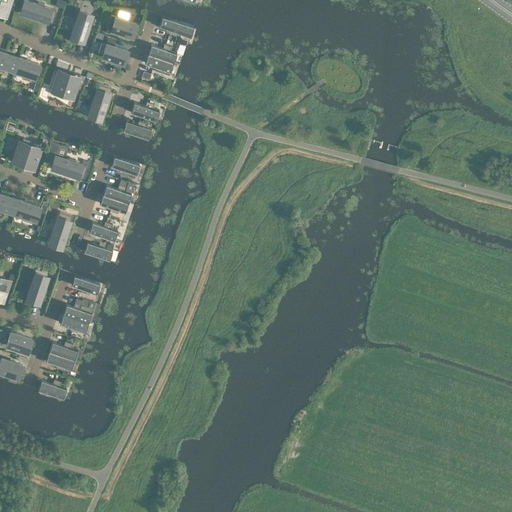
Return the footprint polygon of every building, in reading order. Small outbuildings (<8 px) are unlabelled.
[(0,0),(0,14),(5,16),(10,0),(0,0)] [(52,22),(56,10),(44,5),(44,3),(37,1),(37,3),(27,0),(24,0),(21,12),(32,16),(32,18),(39,20),(40,18),(52,22)] [(92,14),(80,10),(76,22),(74,21),(71,28),(73,29),(70,40),(82,45),(86,33),(88,34),(91,27),(88,26),(92,14)] [(136,22),(111,14),(107,27),(112,29),(110,33),(118,36),(119,31),(132,35),(136,22)] [(190,36),(194,26),(162,15),(159,25),(171,29),(169,33),(177,35),(178,32),(190,36)] [(98,52),(103,54),(103,55),(123,62),(126,54),(127,49),(115,45),(116,40),(109,38),(106,44),(102,43),(98,52)] [(151,43),(148,53),(173,61),(174,61),(177,52),(171,50),(172,46),(164,43),(163,47),(151,43)] [(0,70),(4,72),(6,67),(14,70),(19,57),(0,50),(0,70)] [(145,62),(154,65),(153,69),(156,70),(163,72),(169,74),(173,61),(148,53),(145,62)] [(33,76),(35,77),(39,64),(19,57),(14,70),(23,73),(22,78),(31,81),(33,76)] [(68,72),(58,69),(52,89),(54,90),(53,93),(61,96),(62,92),(73,96),(75,88),(77,82),(80,74),(69,70),(68,72)] [(151,73),(144,71),(142,77),(149,79),(151,73)] [(111,87),(99,83),(95,96),(92,95),(90,102),(92,103),(88,114),(101,118),(105,107),(107,108),(109,101),(107,100),(111,87)] [(134,101),(130,111),(156,119),(159,109),(153,107),(154,103),(147,101),(145,104),(134,101)] [(126,119),(123,129),(148,137),(151,127),(145,125),(146,122),(139,119),(138,123),(126,119)] [(33,169),(40,147),(30,143),(31,140),(23,137),(22,141),(19,140),(13,160),(22,163),(22,165),(33,169)] [(51,140),(45,159),(54,162),(56,155),(57,155),(61,143),(51,140)] [(83,178),(87,165),(75,161),(75,159),(68,156),(68,158),(57,155),(56,155),(54,162),(52,167),(63,171),(63,173),(70,176),(70,173),(83,178)] [(114,155),(111,165),(116,166),(115,170),(119,171),(119,173),(124,174),(134,178),(136,173),(139,163),(114,155)] [(106,184),(103,193),(128,202),(128,201),(131,192),(125,190),(127,186),(119,184),(118,187),(106,184)] [(0,192),(0,206),(15,212),(19,199),(0,192)] [(119,209),(125,211),(128,202),(103,193),(102,193),(99,203),(111,206),(110,210),(118,213),(119,209)] [(35,219),(39,206),(19,199),(15,212),(24,215),(22,220),(32,223),(33,218),(35,219)] [(68,227),(72,215),(60,211),(55,223),(53,223),(51,230),(53,230),(49,242),(62,246),(66,235),(68,235),(70,228),(68,227)] [(92,221),(89,231),(114,239),(117,229),(111,227),(113,223),(105,221),(104,225),(92,221)] [(87,240),(84,250),(109,258),(112,248),(106,246),(108,243),(100,240),(99,244),(87,240)] [(48,276),(35,272),(31,284),(29,283),(27,290),(29,291),(25,302),(38,306),(42,295),(44,295),(46,288),(44,288),(48,276)] [(100,282),(74,274),(71,284),(83,288),(81,291),(89,294),(90,290),(96,292),(100,282)] [(0,300),(2,301),(9,279),(0,275),(0,300)] [(63,312),(63,313),(88,321),(88,320),(89,321),(93,307),(95,302),(91,300),(83,298),(83,300),(76,297),(75,301),(79,303),(78,307),(66,303),(63,312)] [(63,312),(60,322),(71,326),(70,329),(78,332),(79,328),(85,330),(88,321),(63,313),(63,312)] [(6,344),(27,350),(31,337),(11,330),(10,332),(5,331),(2,340),(7,342),(6,344)] [(74,358),(78,349),(72,347),(73,343),(65,340),(64,344),(52,340),(49,350),(74,358)] [(65,366),(71,368),(74,358),(49,350),(46,359),(57,363),(56,367),(64,369),(65,366)] [(0,358),(0,370),(18,377),(18,376),(23,378),(26,369),(21,368),(22,364),(2,357),(1,359),(0,358)] [(41,378),(39,384),(38,388),(63,397),(66,387),(60,385),(62,381),(54,378),(53,382),(41,378)]
